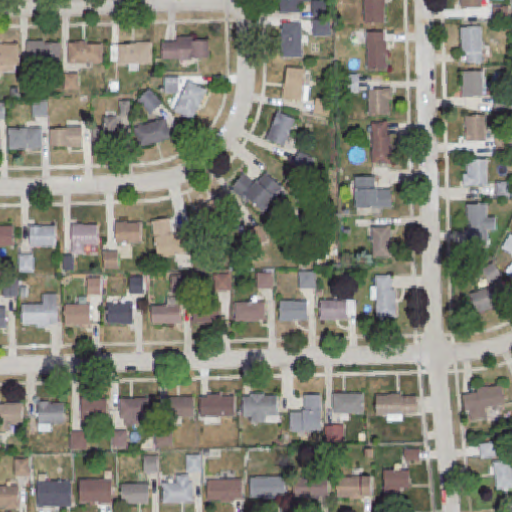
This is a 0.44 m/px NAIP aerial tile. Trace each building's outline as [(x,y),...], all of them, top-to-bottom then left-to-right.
[(310,2),(309,0),(281,0),(281,14),(300,14),(300,2),(310,2)] [(365,0),(365,26),(385,25),(384,0),(365,0)] [(462,0),(463,10),(483,10),(482,0),(462,0)] [(493,5),(509,5),(510,22),(493,22),(493,5)] [(313,37),(330,37),(330,21),(313,21),(313,37)] [(282,24),(282,58),(301,58),(301,24),(282,24)] [(462,28),(463,54),(483,54),(482,27),(462,28)] [(367,34),(368,71),(388,71),(387,44),(385,44),(385,34),(367,34)] [(162,42),(177,42),(177,38),(194,37),(194,41),(208,41),(209,59),(162,60),(162,42)] [(69,43),(103,42),(103,64),(70,64),(69,43)] [(26,44),(61,43),(62,64),(27,65),(26,44)] [(135,45),(135,43),(152,43),(153,64),(118,65),(117,45),(135,45)] [(0,45),(20,45),(20,66),(0,66),(0,45)] [(305,69),(284,69),(284,101),(305,101),(305,69)] [(463,72),(464,99),(484,98),(483,72),(463,72)] [(342,76),(358,76),(359,93),(342,93),(342,76)] [(208,91),(189,82),(173,112),(193,122),(208,91)] [(138,101),(150,116),(163,105),(150,90),(138,101)] [(368,91),(369,117),(389,116),(388,90),(368,91)] [(495,95),(511,95),(511,112),(496,112),(495,95)] [(315,115),(330,116),(331,102),(316,101),(315,115)] [(47,102),(34,102),(34,117),(47,117),(47,102)] [(267,140),(286,147),(296,120),(277,113),(267,140)] [(103,128),(92,128),(92,148),(119,148),(119,117),(103,117),(103,128)] [(466,117),(467,144),(487,143),(486,117),(466,117)] [(136,127),(141,147),(172,140),(168,120),(136,127)] [(371,125),(373,164),(392,163),(391,137),(388,137),(388,124),(371,125)] [(50,128),(82,127),(83,148),(50,149),(50,128)] [(8,129),(43,128),(44,149),(9,150),(8,129)] [(497,140),(511,139),(511,156),(497,157),(497,140)] [(307,175),(314,160),(299,152),(292,167),(307,175)] [(467,162),(468,188),(488,188),(487,161),(467,162)] [(283,187),(263,173),(257,183),(243,173),(231,191),(265,214),(283,187)] [(355,208),(393,208),(393,189),(379,189),(379,177),(355,177),(355,208)] [(497,184),(511,183),(511,200),(498,201),(497,184)] [(202,228),(236,214),(228,195),(194,209),(202,228)] [(467,206),(469,248),(488,247),(488,231),(496,231),(496,219),(488,219),(487,205),(467,206)] [(152,222),(158,259),(188,255),(185,234),(173,236),(171,219),(152,222)] [(116,224),(141,223),(142,243),(116,243),(116,224)] [(72,226),(98,225),(98,245),(72,246),(72,226)] [(0,227),(14,227),(15,247),(0,247),(0,227)] [(30,228),(56,227),(57,247),(31,247),(30,228)] [(372,229),(373,256),(393,255),(392,229),(372,229)] [(511,254),(503,249),(511,236),(511,254)] [(104,254),(120,253),(121,270),(104,271),(104,254)] [(20,257),(36,256),(37,273),(20,274),(20,257)] [(65,270),(73,270),(72,261),(64,261),(65,270)] [(482,271),(494,264),(503,277),(491,285),(482,271)] [(299,273),(316,273),(316,290),(299,290),(299,273)] [(257,275),(274,274),(274,291),(258,292),(257,275)] [(215,276),(231,276),(231,293),(215,293),(215,276)] [(173,277),(189,277),(189,294),(173,294),(173,277)] [(376,278),(377,319),(397,318),(397,291),(392,291),(391,278),(376,278)] [(130,279),(147,279),(147,296),(131,296),(130,279)] [(86,280),(103,280),(103,297),(87,297),(86,280)] [(3,282),(18,281),(18,298),(3,299),(3,282)] [(471,296),(495,287),(502,306),(478,315),(471,296)] [(168,306),(152,307),(152,325),(182,324),(182,299),(168,299),(168,306)] [(321,301),(347,300),(347,321),(321,322),(321,301)] [(280,301),(306,301),(306,322),(280,322),(280,301)] [(220,302),(194,302),(194,324),(220,324),(220,302)] [(107,304),(133,303),(134,324),(108,325),(107,304)] [(235,304),(266,303),(266,321),(235,322),(235,304)] [(22,305),(48,305),(49,326),(22,326),(22,305)] [(65,306),(91,305),(91,326),(65,327),(65,306)] [(0,308),(7,308),(8,328),(0,328),(0,308)] [(477,390),(489,388),(489,389),(503,386),(506,406),(486,410),(488,420),(472,423),(470,413),(466,414),(463,397),(478,394),(477,390)] [(334,395),(364,394),(364,414),(334,415),(334,395)] [(387,421),(403,421),(403,415),(417,415),(417,395),(376,395),(376,416),(387,416),(387,421)] [(322,396),(303,396),(303,410),(291,410),(291,431),(322,431),(322,396)] [(200,398),(235,397),(236,418),(201,419),(200,398)] [(244,398),(278,398),(278,417),(266,417),(266,425),(252,425),(252,418),(244,418),(244,398)] [(82,399),(94,399),(94,401),(109,401),(110,422),(82,423),(82,399)] [(120,400),(151,399),(151,419),(120,420),(120,400)] [(168,400),(195,399),(195,419),(168,420),(168,400)] [(0,403),(23,403),(24,424),(10,424),(11,432),(0,432),(0,403)] [(38,404),(65,403),(66,423),(39,424),(38,404)] [(326,427),(345,427),(345,443),(326,443),(326,427)] [(157,432),(172,432),(172,449),(157,449),(157,432)] [(113,433),(128,433),(129,449),(114,450),(113,433)] [(72,434),(87,434),(87,451),(72,451),(72,434)] [(481,458),(496,458),(495,444),(480,445),(481,458)] [(421,450),(405,450),(405,461),(421,461),(421,450)] [(144,458),(159,457),(160,474),(145,475),(144,458)] [(188,457),(203,457),(203,473),(188,474),(188,457)] [(15,461),(30,460),(31,477),(16,477),(15,461)] [(493,463),(498,491),(511,488),(511,465),(511,460),(493,463)] [(385,472),(410,471),(411,490),(400,491),(401,497),(385,497),(385,472)] [(164,485),(178,485),(178,477),(190,476),(191,484),(193,484),(194,504),(164,505),(164,485)] [(336,479),(371,477),(372,498),(337,499),(336,479)] [(250,479),(286,478),(286,498),(251,499),(250,479)] [(293,480),(329,478),(329,499),(294,500),(293,480)] [(80,481),(112,480),(113,505),(99,505),(99,503),(80,504),(80,481)] [(207,481),(242,480),(243,501),(208,502),(207,481)] [(38,483),(71,482),(72,508),(39,509),(38,483)] [(123,486),(149,485),(150,505),(123,506),(123,486)] [(0,487),(19,487),(20,508),(0,508),(0,487)]
